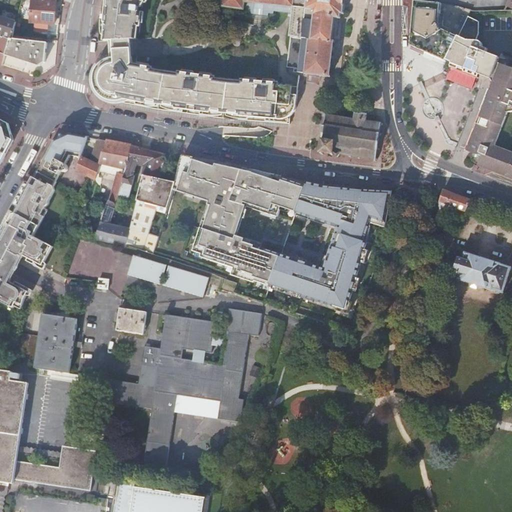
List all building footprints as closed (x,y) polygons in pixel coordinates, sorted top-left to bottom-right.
[(55,24),(57,1),(49,0),(32,0),(31,22),(55,24)] [(124,38),(124,40),(131,39),(136,39),(138,26),(140,26),(141,12),(138,11),(139,7),(141,7),(144,0),(106,0),(104,23),(106,22),(104,41),(111,41),(120,40),(120,38),(124,38)] [(224,0),(224,6),(246,9),(246,10),(250,10),(250,13),(270,15),(270,13),(275,13),(276,11),(294,14),(287,67),(294,68),(294,72),(312,74),(330,77),(335,41),(333,41),(336,18),(341,19),(342,13),(344,14),(345,0),(224,0)] [(448,60),(469,16),(472,10),(450,3),(416,1),(412,46),(447,61),(448,60)] [(480,21),(469,16),(448,60),(453,60),(501,80),(483,124),(482,127),(471,152),(476,154),(494,161),(493,164),(511,171),(511,57),(501,55),(482,48),(483,42),(482,40),(481,39),(479,38),(476,39),(481,33),(480,21)] [(0,20),(0,35),(1,36),(0,39),(0,64),(3,66),(6,56),(11,39),(12,38),(15,26),(17,21),(6,18),(5,22),(0,20)] [(25,28),(15,26),(14,37),(23,39),(25,28)] [(48,44),(11,39),(6,56),(39,67),(45,63),(48,44)] [(115,58),(122,58),(132,57),(132,49),(131,39),(124,40),(120,40),(111,41),(112,50),(112,58),(115,58)] [(106,99),(114,102),(160,110),(183,113),(190,114),(190,109),(196,110),(195,115),(224,119),(255,122),(255,117),(260,117),(260,122),(276,123),(276,120),(282,120),(291,116),(296,111),(296,107),(298,91),(292,90),(293,87),(279,86),(279,83),(243,80),(243,82),(215,79),(216,77),(180,72),(179,74),(167,73),(152,70),(153,68),(137,65),(133,64),(132,57),(122,58),(122,61),(115,61),(115,58),(112,58),(107,59),(106,60),(104,61),(102,63),(100,64),(97,68),(95,75),(94,81),(95,86),(97,90),(100,94),(104,98),(106,99)] [(482,127),(483,124),(501,80),(453,60),(451,65),(484,78),(495,82),(480,122),(469,151),(471,152),(482,127)] [(326,113),(326,114),(325,114),(325,116),(326,116),(325,124),(324,124),(323,126),(325,127),(324,130),(323,130),(323,135),(324,135),(323,139),(322,139),(322,141),(323,141),(322,150),(321,149),(320,152),(321,152),(321,153),(324,154),(324,153),(332,154),(332,155),(334,155),(335,155),(336,156),(338,157),(341,154),(350,155),(351,156),(352,157),(352,155),(359,156),(359,158),(360,158),(361,157),(374,159),(374,160),(376,160),(376,159),(378,159),(378,158),(376,158),(378,149),(379,149),(380,148),(378,148),(380,135),(381,135),(382,133),(380,133),(381,125),(382,125),(383,123),(382,123),(382,122),(380,122),(380,123),(366,121),(367,114),(356,112),(355,119),(347,118),(348,117),(346,117),(346,118),(340,117),(339,115),(338,115),(338,116),(335,116),(335,115),(331,114),(331,115),(328,115),(328,114),(326,113)] [(0,118),(0,167),(17,136),(13,125),(0,118)] [(67,164),(72,157),(81,159),(82,158),(89,138),(72,135),(65,138),(67,142),(62,144),(61,140),(56,142),(43,166),(61,175),(63,172),(65,172),(66,172),(67,172),(68,171),(69,170),(69,169),(69,168),(69,167),(69,166),(68,165),(67,165),(67,164)] [(82,158),(81,159),(77,170),(90,176),(91,176),(91,177),(95,179),(98,172),(100,173),(101,169),(99,168),(100,163),(125,170),(132,146),(100,140),(99,145),(96,144),(90,161),(82,158)] [(125,173),(125,176),(118,198),(128,200),(135,176),(134,175),(137,165),(145,167),(143,174),(160,179),(166,154),(132,146),(125,170),(124,173),(125,173)] [(511,171),(493,164),(494,161),(476,154),(476,157),(476,160),(477,163),(479,164),(511,176),(511,171)] [(177,184),(175,190),(211,203),(210,206),(213,207),(207,223),(204,222),(201,230),(206,232),(204,239),(199,237),(194,252),(202,255),(201,257),(239,271),(238,274),(270,286),(280,258),(265,253),(266,250),(251,245),(252,242),(236,236),(247,206),(279,217),(282,208),(296,213),(306,186),(281,178),(281,177),(252,170),(251,173),(227,165),(228,164),(196,159),(194,162),(183,158),(177,184)] [(252,170),(228,164),(227,165),(251,173),(252,170)] [(40,173),(42,174),(57,181),(58,181),(61,175),(43,166),(40,173)] [(42,174),(40,173),(38,172),(36,177),(33,177),(0,238),(0,273),(4,276),(6,275),(11,278),(17,268),(22,258),(17,255),(16,253),(11,251),(10,251),(4,248),(4,247),(30,196),(33,195),(35,190),(35,188),(42,174)] [(110,202),(116,204),(118,198),(125,176),(117,173),(109,201),(110,202)] [(54,186),(57,181),(42,174),(35,188),(35,190),(33,195),(30,196),(4,247),(4,248),(10,251),(11,251),(16,253),(17,255),(22,258),(24,255),(43,265),(53,246),(34,236),(45,216),(42,215),(47,206),(48,205),(50,202),(50,200),(55,190),(54,186)] [(177,184),(160,179),(143,174),(130,229),(126,245),(154,254),(156,248),(159,237),(150,234),(157,211),(167,214),(167,213),(172,199),(175,190),(177,184)] [(307,182),(281,177),(281,178),(306,186),(307,182)] [(307,263),(281,256),(280,258),(270,286),(301,295),(300,299),(333,308),(334,305),(347,309),(367,242),(364,241),(366,235),(367,235),(370,225),(369,225),(371,218),(385,222),(393,191),(325,185),(307,182),(306,186),(296,213),(296,214),(334,224),(335,221),(342,223),(340,230),(338,230),(328,264),(309,260),(307,263)] [(441,221),(438,234),(454,239),(472,202),(444,191),(444,193),(441,203),(441,212),(452,216),(455,207),(461,210),(454,228),(443,225),(444,222),(441,221)] [(126,246),(126,245),(130,229),(110,224),(117,204),(116,204),(110,202),(100,229),(96,239),(126,246)] [(210,206),(204,222),(207,223),(213,207),(210,206)] [(89,236),(96,239),(100,229),(92,226),(91,229),(89,229),(88,232),(90,233),(89,236)] [(454,239),(438,234),(434,246),(434,247),(435,248),(431,257),(445,263),(454,239)] [(511,268),(466,253),(458,279),(504,294),(511,268)] [(114,271),(128,275),(132,261),(118,257),(114,271)] [(204,296),(208,282),(132,261),(128,275),(204,296)] [(0,300),(14,308),(15,306),(22,309),(26,299),(29,291),(10,281),(11,278),(6,275),(4,276),(0,273),(0,300)] [(222,402),(220,419),(242,423),(245,401),(240,400),(249,335),(260,337),(263,313),(230,309),(222,364),(182,358),(184,349),(213,353),(217,323),(167,316),(162,349),(146,347),(140,384),(113,380),(110,402),(153,409),(146,464),(168,467),(176,413),(179,395),(222,402)] [(147,313),(121,309),(118,331),(145,335),(147,313)] [(44,314),(41,337),(37,362),(36,368),(71,373),(78,319),(44,314)] [(11,340),(15,328),(10,326),(6,338),(11,340)] [(37,362),(41,337),(22,334),(18,356),(21,357),(37,362)] [(18,461),(19,451),(20,446),(29,383),(12,380),(13,372),(0,369),(0,481),(10,483),(14,484),(15,480),(91,491),(97,451),(73,448),(69,469),(61,468),(18,461)] [(220,419),(222,402),(179,395),(176,413),(220,419)] [(19,451),(63,458),(64,453),(20,446),(19,451)] [(65,446),(64,453),(63,458),(61,468),(69,469),(73,448),(65,446)] [(120,480),(115,511),(204,511),(206,498),(193,496),(195,489),(136,480),(136,482),(120,480)] [(0,494),(8,496),(10,483),(0,481),(0,494)]
